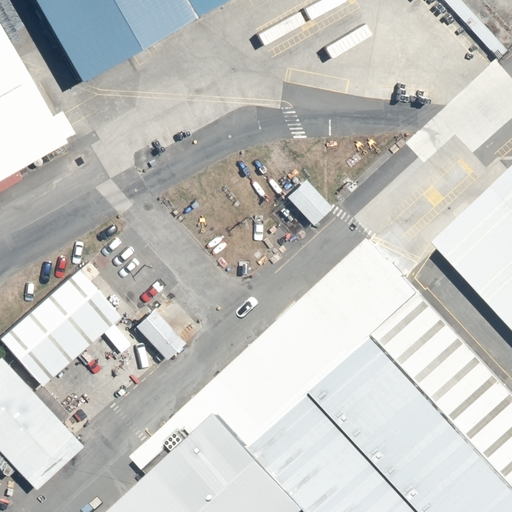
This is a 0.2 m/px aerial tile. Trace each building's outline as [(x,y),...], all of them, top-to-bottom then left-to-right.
[(26,0),(74,84),(220,0),(26,0)] [(0,176),(58,143),(0,42),(0,176)] [(288,195),(293,200),(283,210),(292,220),(302,211),(314,224),(333,207),(307,179),(288,195)] [(511,186),(432,260),(511,345),(511,186)] [(60,283),(0,338),(0,368),(23,394),(98,324),(60,283)] [(185,343),(155,310),(137,326),(167,360),(185,343)] [(248,464),(292,511),(511,511),(511,426),(408,316),(248,464)] [(0,483),(18,502),(59,464),(0,400),(0,483)] [(292,511),(248,464),(210,423),(113,511),(292,511)]
